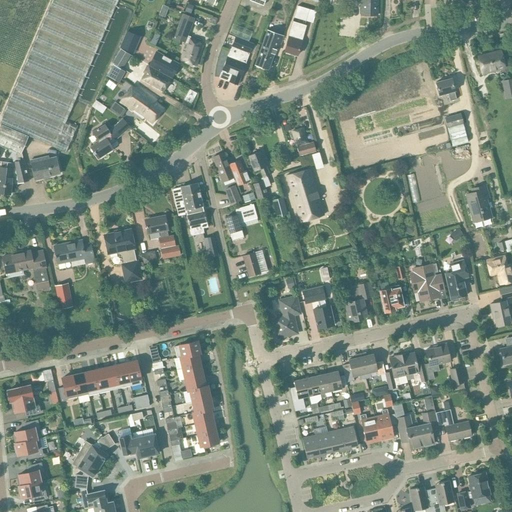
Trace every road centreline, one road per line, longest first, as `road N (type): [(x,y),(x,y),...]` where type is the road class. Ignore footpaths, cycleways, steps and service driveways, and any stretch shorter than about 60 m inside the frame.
road 1 (residential): [(499,448),(467,315),(261,362)]
road 2 (tertiary): [(221,123),(406,36),(505,25)]
road 3 (residential): [(0,368),(249,311)]
road 4 (tertiary): [(0,216),(102,196),(169,167),(196,144)]
road 5 (residential): [(196,144),(233,296)]
road 6 (residential): [(221,123),(206,72),(231,0)]
road 7 (residential): [(134,511),(136,486),(230,463)]
